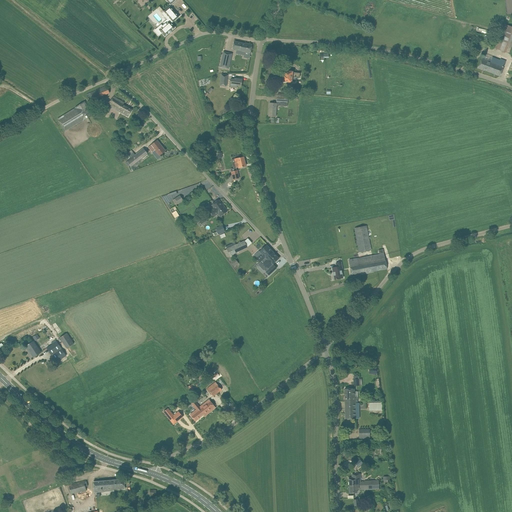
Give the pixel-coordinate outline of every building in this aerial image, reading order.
[(161,25),(154,31),(158,35),(162,33),(165,36),(168,33),(171,31),(175,27),(171,23),(170,22),(172,21),(173,22),(178,17),(170,7),(164,12),(169,18),(168,19),(164,22),(165,24),(162,26),(161,25)] [(511,45),(511,26),(505,24),(495,49),(509,54),(511,45)] [(234,41),(232,49),(236,50),(239,50),(238,53),(244,54),(244,55),(243,57),(248,59),(252,45),(247,44),(245,44),(234,41)] [(223,52),(220,67),(229,69),(232,54),(223,52)] [(481,59),(480,63),(478,68),(500,76),(505,62),(492,57),(490,63),(481,59)] [(299,77),(300,73),(282,71),(281,81),(294,82),(296,81),(296,77),(299,77)] [(242,80),(237,79),(234,79),(234,80),(230,79),(229,88),(237,89),(237,86),(241,86),(242,80)] [(89,102),(110,93),(107,86),(86,95),(89,102)] [(288,96),(277,95),(277,103),(287,104),(288,96)] [(124,103),(114,96),(107,104),(119,112),(128,117),(132,110),(123,105),(124,103)] [(75,108),(57,119),(65,132),(83,120),(83,121),(93,115),(85,102),(75,107),(75,108)] [(268,116),(275,117),(276,104),(269,103),(268,116)] [(102,118),(108,113),(106,109),(100,114),(102,118)] [(157,140),(149,147),(152,152),(158,160),(161,157),(160,155),(165,151),(161,146),(157,140)] [(131,167),(147,154),(143,148),(135,155),(131,150),(127,153),(127,152),(123,154),(128,161),(126,163),(128,166),(130,165),(131,167)] [(243,157),(234,159),(236,168),(239,167),(239,168),(246,166),(243,157)] [(204,160),(202,162),(206,168),(205,168),(207,170),(212,166),(209,162),(210,161),(207,158),(204,160)] [(180,196),(175,199),(178,204),(183,201),(180,196)] [(211,214),(223,205),(221,202),(219,200),(211,205),(213,208),(209,211),(211,214)] [(228,211),(223,205),(211,214),(213,217),(218,214),(220,217),(228,211)] [(200,227),(208,221),(206,219),(198,224),(200,227)] [(219,234),(225,232),(223,226),(216,228),(219,234)] [(367,226),(354,228),(359,252),(371,250),(367,226)] [(227,249),(226,250),(228,256),(247,247),(244,241),(227,249)] [(266,245),(260,251),(262,254),(256,259),(260,263),(261,261),(262,261),(261,261),(272,251),(266,245)] [(373,271),(387,269),(383,249),(379,250),(379,254),(349,260),(352,276),(373,272),(373,271)] [(272,251),(261,261),(262,261),(263,263),(268,268),(269,269),(266,272),(269,275),(277,268),(274,265),(273,265),(272,264),(279,259),(272,251)] [(235,258),(230,261),(234,266),(239,263),(235,258)] [(332,268),(334,280),(343,278),(341,269),(342,269),(341,262),(336,263),(337,267),(332,268)] [(67,333),(59,338),(66,348),(74,343),(67,333)] [(52,344),(46,348),(51,355),(62,348),(56,339),(51,342),(52,344)] [(33,341),(31,343),(27,346),(31,352),(30,352),(33,357),(41,352),(33,341)] [(62,348),(51,355),(56,363),(66,356),(62,348)] [(221,390),(215,382),(207,388),(213,396),(221,390)] [(350,389),(345,389),(345,401),(354,400),(354,403),(358,403),(358,401),(358,398),(354,398),(354,391),(354,389),(350,389)] [(200,407),(206,415),(216,408),(209,399),(200,407)] [(354,400),(345,401),(345,419),(350,419),(355,419),(354,403),(354,400)] [(206,415),(200,407),(195,401),(192,403),(196,409),(190,414),(195,421),(203,415),(204,416),(206,415)] [(169,416),(166,410),(154,416),(157,422),(169,416)] [(178,412),(169,419),(174,424),(183,417),(178,412)] [(175,425),(180,431),(185,428),(180,421),(175,425)] [(366,484),(366,481),(364,481),(364,482),(361,482),(360,474),(352,474),(352,477),(349,477),(349,485),(353,485),(353,484),(366,484)] [(108,480),(109,491),(113,491),(112,489),(124,488),(124,479),(108,480)] [(88,486),(86,480),(68,485),(71,494),(86,490),(85,486),(88,486)] [(94,493),(109,491),(108,480),(93,482),(94,493)] [(379,481),(366,481),(366,484),(353,484),(353,485),(349,485),(350,493),(357,493),(356,486),(360,486),(360,489),(379,489),(379,481)]
